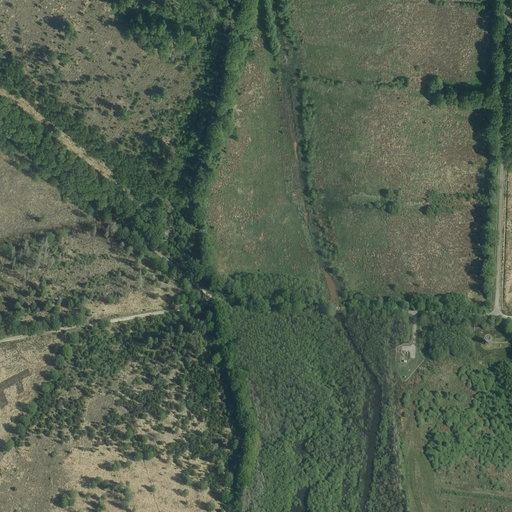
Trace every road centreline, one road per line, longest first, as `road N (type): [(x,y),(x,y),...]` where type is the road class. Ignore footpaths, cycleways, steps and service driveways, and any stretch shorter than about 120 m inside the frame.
road 1 (unclassified): [(495,316),(214,298),(185,276)]
road 2 (unclassified): [(495,316),(508,0)]
road 3 (track): [(185,276),(0,121)]
road 4 (track): [(214,298),(0,341)]
